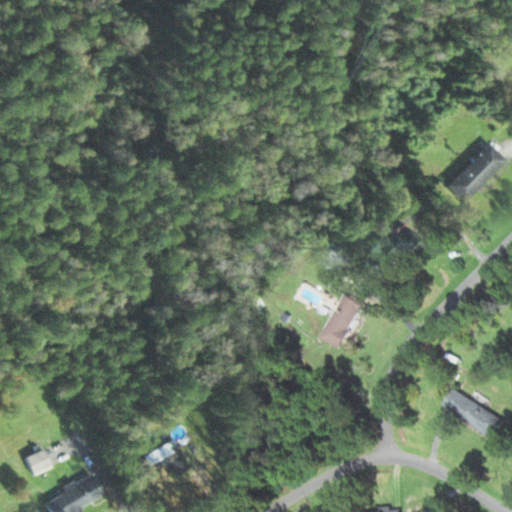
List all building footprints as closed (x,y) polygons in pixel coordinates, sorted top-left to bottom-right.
[(505,161),(488,144),(446,186),(463,203),(505,161)] [(415,251),(406,242),(401,246),(395,239),(370,264),(386,280),(415,251)] [(326,338),(345,349),(373,300),(353,289),(326,338)] [(447,406),(486,433),(497,416),(458,390),(447,406)] [(141,457),(150,475),(171,465),(176,476),(189,470),(178,447),(169,451),(166,445),(141,457)] [(33,475),(50,468),(43,451),(26,458),(33,475)] [(44,502),(49,511),(77,511),(104,498),(92,477),(44,502)]
